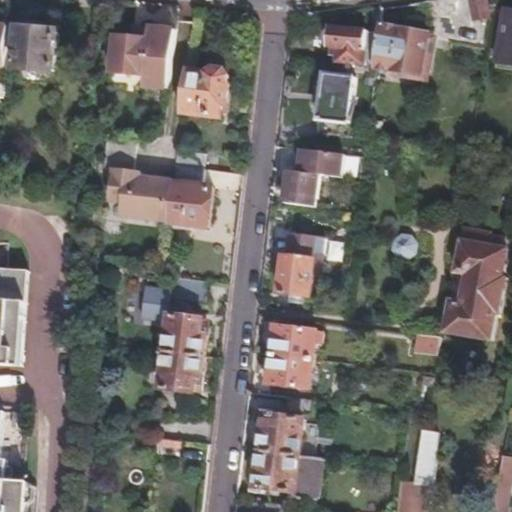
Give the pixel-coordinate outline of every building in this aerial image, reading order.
[(486,0),(470,0),(474,16),(489,13),(486,0)] [(511,59),(511,6),(506,6),(497,57),(511,59)] [(432,25),(379,19),(378,28),(375,54),(375,58),(427,62),(432,25)] [(57,23),(18,20),(15,67),(54,69),(57,23)] [(122,36),(105,35),(102,69),(136,71),(135,82),(161,84),(166,25),(123,22),(122,36)] [(375,54),(378,28),(332,24),(331,42),(338,43),(337,59),(364,62),(365,53),(375,54)] [(12,27),(0,26),(0,67),(9,68),(12,27)] [(92,59),(95,35),(79,34),(78,57),(92,59)] [(210,70),(186,67),(181,111),(222,115),(223,103),(226,103),(228,80),(226,80),(227,70),(225,67),(215,65),(210,70)] [(357,71),(325,69),(320,120),(351,123),(357,71)] [(121,217),(169,222),(173,184),(174,180),(141,177),(141,172),(134,171),(136,142),(107,140),(104,169),(113,170),(109,202),(122,203),(121,217)] [(208,153),(177,148),(175,166),(206,170),(208,153)] [(344,153),(303,148),(301,171),(325,173),(342,175),(344,153)] [(205,181),(206,170),(175,166),(174,178),(205,181)] [(289,169),(286,202),(321,206),(325,173),(301,171),(289,169)] [(173,184),(169,222),(208,225),(212,188),(173,184)] [(507,270),(511,246),(492,242),(493,230),(466,225),(458,268),(468,271),(463,296),(453,295),(447,328),(493,337),(501,301),(503,301),(509,271),(507,270)] [(315,260),(317,236),(286,232),(280,291),(310,294),(313,273),(320,274),(321,260),(315,260)] [(409,235),(398,234),(393,240),(391,253),(397,259),(408,259),(414,253),(415,242),(409,235)] [(332,241),(329,261),(343,263),(346,243),(332,241)] [(206,281),(172,277),(171,290),(170,296),(205,299),(206,281)] [(168,321),(164,352),(206,356),(209,317),(184,314),(185,307),(169,305),(170,296),(171,290),(144,288),(141,318),(168,321)] [(275,324),(272,355),(314,360),(316,341),(324,342),(326,330),(275,324)] [(440,333),(419,331),(416,350),(426,352),(426,361),(436,362),(440,333)] [(206,356),(164,352),(161,388),(201,392),(206,356)] [(314,360),(272,355),(269,382),(311,387),(314,360)] [(314,399),(290,396),(288,412),(313,414),(314,399)] [(0,511),(36,511),(38,489),(30,488),(30,484),(16,483),(17,461),(9,460),(9,455),(4,455),(6,408),(0,407),(0,511)] [(264,425),(261,449),(303,453),(307,420),(276,416),(276,410),(260,408),(257,424),(264,425)] [(33,425),(34,410),(24,409),(24,424),(33,425)] [(429,485),(439,433),(418,430),(410,482),(429,485)] [(182,440),(156,438),(156,446),(181,448),(182,440)] [(303,453),(261,449),(258,474),(251,474),(250,489),(263,490),(264,485),(295,488),(295,494),(304,494),(308,503),(314,504),(317,501),(317,497),(319,497),(324,456),(303,453)] [(504,507),(511,461),(511,456),(500,455),(492,505),(504,507)] [(408,511),(420,511),(424,490),(407,488),(404,511),(408,511)] [(253,501),(251,511),(303,511),(304,511),(299,511),(295,502),(282,500),(282,504),(253,501)]
